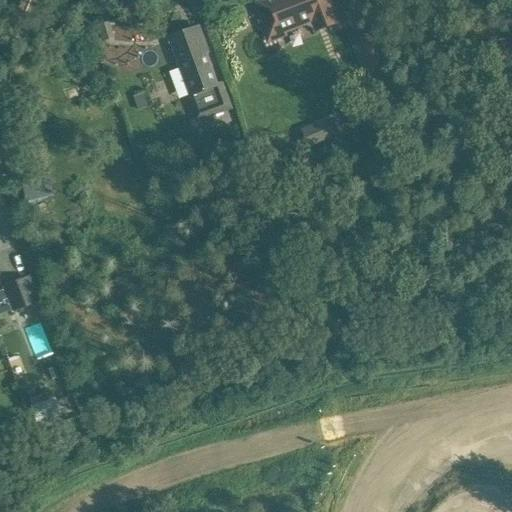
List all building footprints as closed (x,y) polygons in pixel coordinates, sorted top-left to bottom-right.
[(314,33),(345,21),(337,0),(276,0),(263,5),(268,18),(260,21),(269,45),(287,38),(286,35),(312,25),(314,33)] [(112,8),(96,13),(99,24),(115,20),(112,8)] [(216,85),(205,54),(209,53),(200,29),(171,39),(199,118),(228,107),(220,84),(216,85)] [(364,71),(394,59),(382,29),(352,40),(364,71)] [(49,175),(22,181),(27,201),(53,195),(49,175)] [(11,314),(38,303),(28,277),(1,287),(11,314)] [(42,328),(26,334),(36,359),(51,353),(42,328)]
